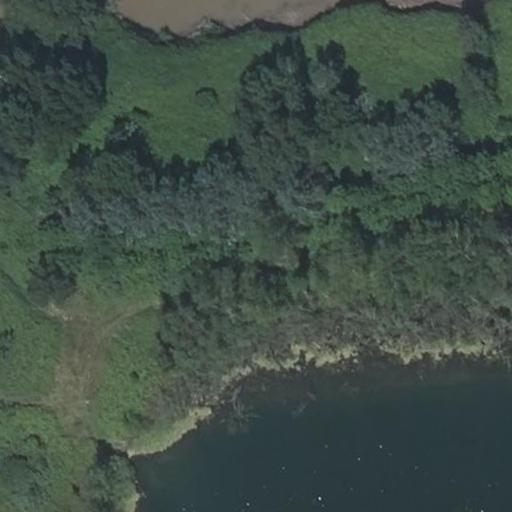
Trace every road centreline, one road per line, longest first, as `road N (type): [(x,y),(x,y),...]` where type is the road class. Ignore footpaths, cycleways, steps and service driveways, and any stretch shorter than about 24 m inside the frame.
road 1 (track): [(0,380),(52,324),(511,213)]
road 2 (track): [(129,479),(0,220)]
